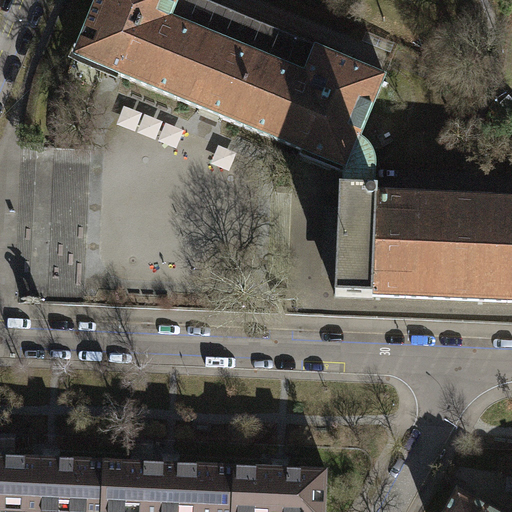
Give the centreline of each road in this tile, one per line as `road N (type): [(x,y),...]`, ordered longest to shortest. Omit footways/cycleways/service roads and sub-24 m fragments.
road 1 (residential): [(453,357),(0,338)]
road 2 (residential): [(453,357),(431,427),(384,511)]
